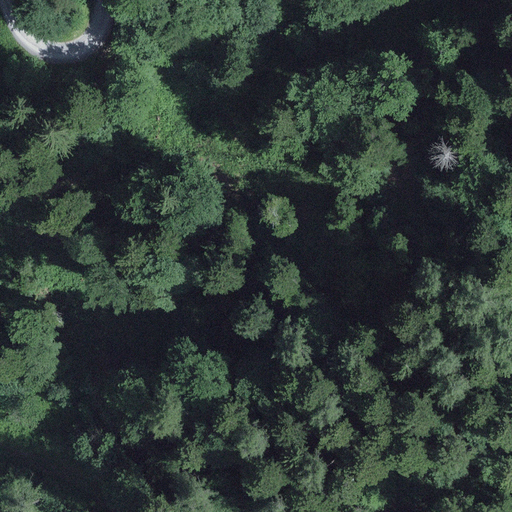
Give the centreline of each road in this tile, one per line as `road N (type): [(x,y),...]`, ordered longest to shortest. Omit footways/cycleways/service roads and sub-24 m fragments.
road 1 (track): [(103,0),(102,30),(86,56),(53,57),(27,41),(12,0)]
road 2 (track): [(0,440),(78,472),(115,511)]
